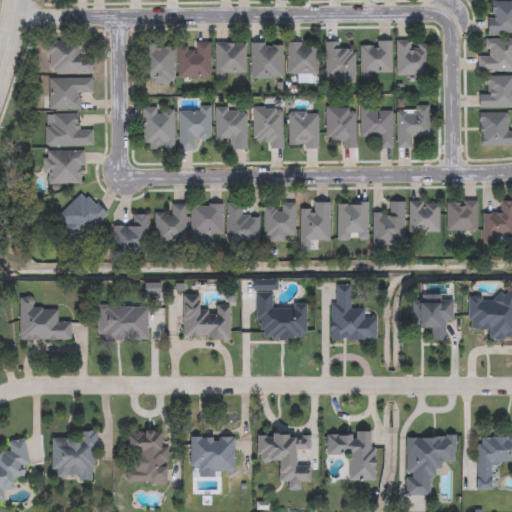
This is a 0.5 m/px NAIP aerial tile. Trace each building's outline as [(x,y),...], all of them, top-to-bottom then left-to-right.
[(511,33),(487,33),(487,1),(511,1),(511,33)] [(477,57),(484,57),(484,38),(511,38),(511,71),(477,71),(477,57)] [(396,78),(396,41),(426,41),(426,78),(396,78)] [(48,43),(80,43),(80,55),(90,55),(90,74),(48,74),(48,43)] [(177,78),(177,43),(209,43),(209,78),(177,78)] [(244,43),(244,76),(214,76),(214,43),(244,43)] [(250,43),(281,43),(281,78),(250,78),(250,43)] [(286,43),(317,43),(317,76),(286,76),(286,43)] [(324,82),(324,43),(353,43),(353,82),(324,82)] [(391,43),(391,76),(358,76),(358,43),(391,43)] [(141,44),(172,44),(172,82),(141,82),(141,44)] [(511,109),(479,108),(480,76),(511,76),(511,109)] [(77,109),(48,109),(48,78),(91,78),(91,93),(77,93),(77,109)] [(142,150),(142,107),(174,107),(174,150),(142,150)] [(427,107),(428,136),(410,137),(410,148),(396,148),(396,107),(427,107)] [(267,143),(252,143),(252,108),(282,108),(282,149),(267,149),(267,143)] [(355,148),(341,148),(341,140),(325,140),(325,108),(355,108),(355,148)] [(215,109),(246,109),(246,150),(231,150),(231,140),(215,140),(215,109)] [(391,109),(391,148),(378,148),(378,138),(360,138),(360,109),(391,109)] [(179,110),(210,110),(210,141),(194,141),(194,151),(178,151),(179,110)] [(317,113),(317,148),(287,148),(287,113),(317,113)] [(506,113),(506,132),(511,132),(511,146),(478,146),(478,113),(506,113)] [(91,146),(45,147),(45,126),(52,126),(52,115),(77,115),(77,130),(91,130),(91,146)] [(43,151),(83,151),(83,184),(43,184),(43,151)] [(106,216),(81,241),(56,218),(82,192),(106,216)] [(495,244),(481,243),(481,213),(498,213),(498,201),(511,201),(511,237),(495,237),(495,244)] [(328,240),(308,240),(308,251),(299,251),(299,208),(311,208),(311,202),(328,202),(328,240)] [(371,246),(371,213),(388,213),(388,202),(402,202),(402,246),(371,246)] [(437,202),(437,233),(408,233),(408,202),(437,202)] [(475,202),(475,231),(446,231),(446,202),(475,202)] [(366,203),(366,240),(336,240),(336,203),(366,203)] [(185,204),(185,244),(154,244),(154,213),(169,213),(169,204),(185,204)] [(257,243),(225,242),(226,204),(241,204),(241,217),(258,217),(257,243)] [(264,204),(294,204),(294,241),(264,241),(264,204)] [(190,205),(221,205),(221,237),(190,237),(190,205)] [(113,226),(133,226),(133,215),(146,215),(146,253),(113,253),(113,226)] [(331,338),(331,284),(349,284),(349,305),(364,305),(364,313),(375,314),(375,338),(331,338)] [(305,337),(257,337),(256,290),(272,290),(272,303),(304,303),(305,337)] [(467,327),(467,292),(511,292),(511,337),(487,337),(487,328),(467,327)] [(181,294),(198,294),(197,304),(228,304),(228,337),(181,336),(181,294)] [(18,338),(18,296),(32,296),(32,307),(56,307),(56,319),(69,319),(69,338),(18,338)] [(450,320),(444,320),(444,339),(428,338),(429,326),(410,325),(411,297),(451,298),(450,320)] [(146,337),(97,338),(97,304),(146,304),(146,337)] [(95,430),(93,478),(50,476),(51,436),(78,437),(78,429),(95,430)] [(164,481),(127,481),(127,429),(164,429),(164,481)] [(348,479),(348,453),(325,453),(325,431),(372,431),(372,479),(348,479)] [(477,488),(475,432),(511,431),(511,460),(490,461),(491,488),(477,488)] [(257,433),(309,432),(309,448),(293,449),(293,463),(309,462),(309,479),(297,479),(297,480),(277,480),(276,460),(257,460),(257,433)] [(189,434),(232,434),(232,470),(189,470),(189,434)] [(405,434),(454,434),(454,460),(432,460),(432,493),(405,493),(405,434)] [(0,450),(7,449),(5,440),(22,436),(27,464),(22,465),(24,475),(10,478),(12,487),(0,489),(0,450)]
